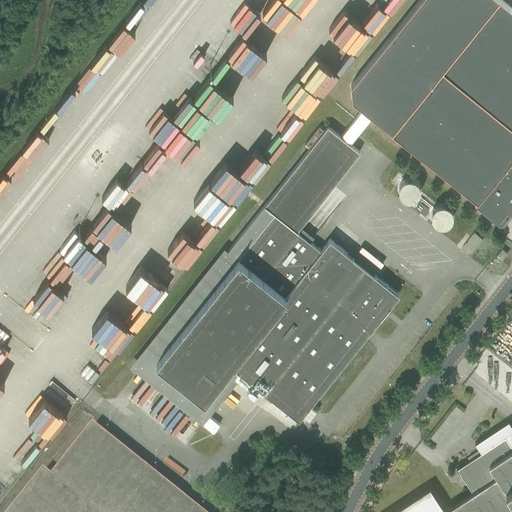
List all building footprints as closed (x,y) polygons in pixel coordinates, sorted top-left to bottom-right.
[(500,222),(501,222),(502,222),(503,222),(504,221),(511,213),(508,211),(511,205),(511,163),(509,161),(511,158),(511,8),(501,0),(420,0),(352,84),(353,98),(492,212),(490,215),(498,222),(500,222)] [(228,57),(236,60),(245,40),(237,37),(228,57)] [(215,48),(207,55),(218,66),(209,75),(214,80),(231,65),(215,48)] [(321,250),(296,230),(360,151),(328,125),(136,365),(184,403),(184,408),(202,423),(242,373),(299,419),(372,328),(371,328),(381,317),(380,317),(389,305),(389,306),(399,294),(330,238),(321,250)] [(122,147),(115,154),(132,171),(123,181),(141,199),(148,192),(150,194),(160,182),(122,147)] [(109,208),(126,188),(112,176),(79,214),(97,229),(113,211),(109,208)] [(397,195),(409,196),(409,193),(417,194),(418,179),(398,177),(397,195)] [(194,201),(210,213),(225,195),(209,182),(194,201)] [(193,203),(177,221),(192,234),(208,216),(193,203)] [(502,260),(507,253),(508,253),(502,248),(496,255),(502,260)] [(481,452),(457,468),(473,492),(445,510),(446,511),(511,511),(511,445),(511,426),(508,421),(475,443),(481,452)] [(17,432),(13,429),(8,435),(21,445),(28,436),(19,429),(17,432)] [(193,511),(92,431),(51,483),(43,477),(14,511),(193,511)] [(9,441),(0,452),(0,462),(15,474),(29,457),(9,441)]
